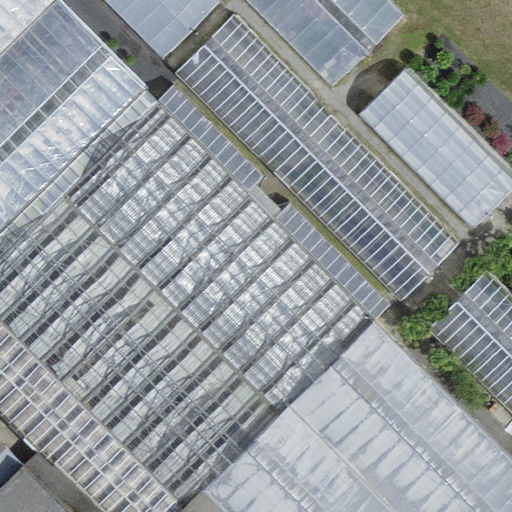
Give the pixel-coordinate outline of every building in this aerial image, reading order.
[(0,0),(0,231),(144,91),(55,0),(0,0)] [(215,0),(104,0),(163,56),(216,1),(215,0)] [(253,0),(327,74),(395,7),(388,0),(253,0)] [(403,295),(458,241),(230,11),(176,64),(403,295)] [(473,222),(511,183),(511,172),(407,67),(363,110),(473,222)] [(0,407),(105,511),(168,511),(386,295),(173,84),(0,257),(0,407)] [(511,404),(511,295),(479,262),(425,315),(511,404)] [(227,511),(511,511),(511,457),(375,324),(208,493),(227,511)] [(0,511),(70,511),(0,443),(0,511)]
